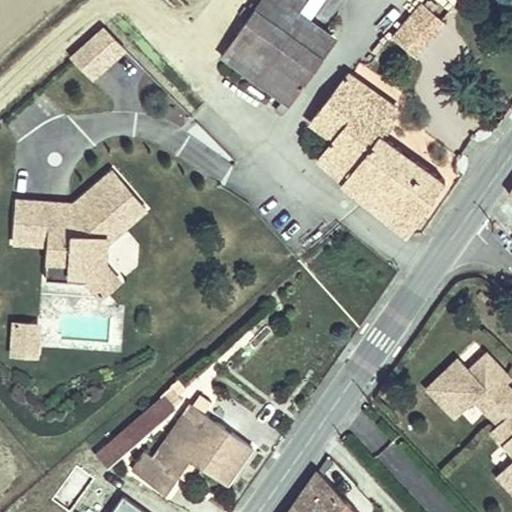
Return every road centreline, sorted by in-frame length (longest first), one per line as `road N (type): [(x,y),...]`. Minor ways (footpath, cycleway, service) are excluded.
road 1 (residential): [(258,511),(511,152)]
road 2 (unknown): [(333,404),(443,511)]
